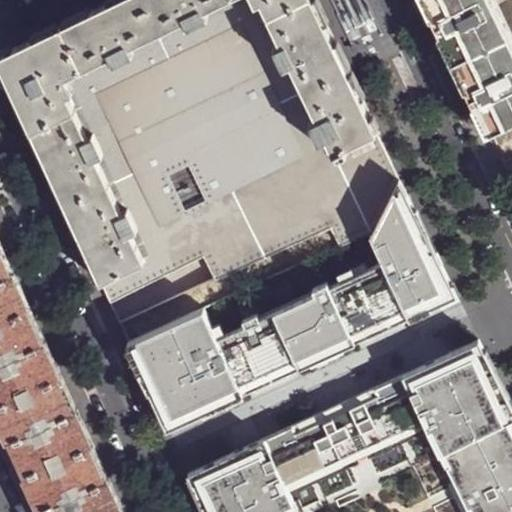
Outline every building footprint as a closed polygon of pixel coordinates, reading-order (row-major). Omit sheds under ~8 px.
[(0,61),(60,193),(111,304),(206,258),(218,282),(333,230),(342,249),(371,236),(372,238),(401,180),(392,162),(342,59),(314,0),(115,0),(57,28),(0,55),(0,61)] [(436,16),(434,12),(428,0),(422,0),(431,19),(432,18),(441,36),(440,37),(465,90),(467,89),(475,107),(474,107),(487,135),(493,133),(479,103),(471,87),(456,57),(444,33),(436,16)] [(428,0),(434,12),(436,16),(444,33),(456,57),(471,87),(479,103),(493,133),(511,123),(511,43),(491,0),(428,0)] [(460,294),(401,180),(372,238),(382,257),(228,328),(217,305),(132,344),(169,427),(460,294)] [(0,321),(30,307),(0,242),(0,321)] [(0,404),(61,377),(30,307),(0,321),(0,404)] [(190,473),(207,511),(313,511),(441,454),(469,511),(511,511),(511,401),(482,339),(190,473)] [(0,423),(0,424),(8,442),(77,410),(61,377),(0,404),(0,423)] [(16,458),(24,476),(92,444),(77,410),(8,442),(16,458)] [(32,494),(40,510),(108,478),(92,444),(24,476),(32,494)] [(40,511),(123,511),(108,478),(40,510),(40,511)]
